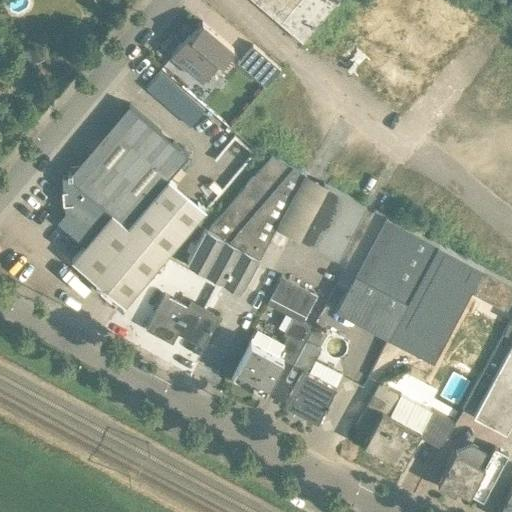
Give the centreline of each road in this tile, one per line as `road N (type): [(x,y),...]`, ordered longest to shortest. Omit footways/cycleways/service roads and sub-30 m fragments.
road 1 (residential): [(390,511),(0,302)]
road 2 (residential): [(0,202),(167,0)]
